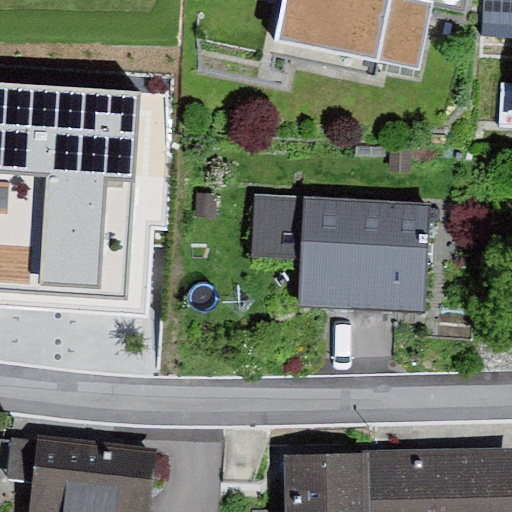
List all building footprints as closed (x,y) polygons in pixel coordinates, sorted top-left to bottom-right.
[(285,0),(277,43),(379,64),(392,0),(285,0)] [(432,5),(407,0),(392,0),(379,64),(418,72),(432,5)] [(139,93),(0,83),(0,292),(125,301),(139,93)] [(429,207),(257,198),(254,263),(297,265),(295,309),(424,315),(429,207)] [(147,511),(155,451),(40,438),(39,443),(10,439),(5,481),(33,484),(30,511),(147,511)] [(511,452),(370,455),(371,511),(511,511),(511,493),(511,461),(511,452)] [(371,511),(370,455),(281,455),(283,509),(253,510),(253,511),(371,511)]
